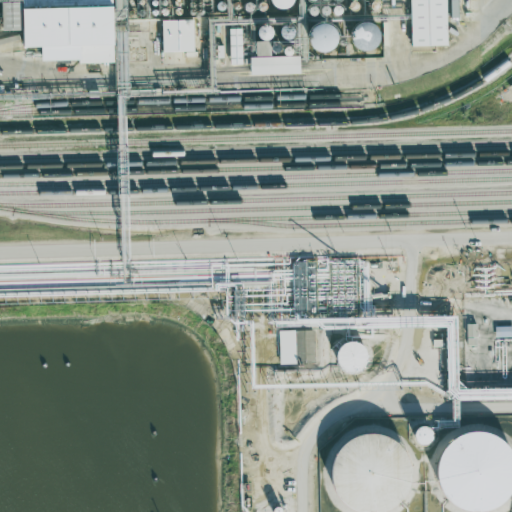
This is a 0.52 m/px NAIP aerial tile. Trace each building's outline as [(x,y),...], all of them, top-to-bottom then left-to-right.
[(111,0),(114,62),(72,62),(72,43),(21,43),(21,0),(111,0)] [(289,8),(289,0),(265,0),(265,8),(289,8)] [(406,0),(407,46),(445,45),(443,0),(406,0)] [(455,17),(454,0),(446,0),(447,17),(455,17)] [(0,30),(19,30),(18,2),(0,2),(0,30)] [(378,39),(361,17),(341,33),(358,55),(378,39)] [(192,52),(193,21),(159,20),(158,52),(192,52)] [(305,24),(304,50),(330,51),(331,24),(305,24)] [(266,26),(251,25),(251,38),(266,39),(266,26)] [(286,39),(287,26),(274,26),(273,38),(286,39)] [(227,29),(228,65),(241,65),(240,29),(227,29)] [(251,55),(264,55),(264,41),(251,41),(251,55)] [(215,58),(223,58),(223,46),(215,46),(215,58)] [(298,56),(246,57),(246,75),(298,74),(298,56)] [(291,264),(290,301),(311,301),(312,264),(291,264)] [(463,346),(473,345),(473,323),(463,323),(463,346)] [(510,326),(492,327),(492,337),(511,336),(510,326)] [(275,331),(276,364),(312,363),(311,330),(275,331)] [(363,342),(329,343),(331,371),(364,370),(363,342)] [(406,444),(428,445),(429,429),(407,428),(406,444)] [(473,429),(489,429),(505,437),(511,445),(511,490),(505,499),(494,505),(474,507),(459,501),(446,485),(442,466),(449,445),(460,435),(473,429)] [(367,432),(383,432),(399,440),(411,454),(414,472),(410,489),(399,502),(388,508),(368,509),(353,503),(340,488),(335,469),(342,448),(353,438),(367,432)]
